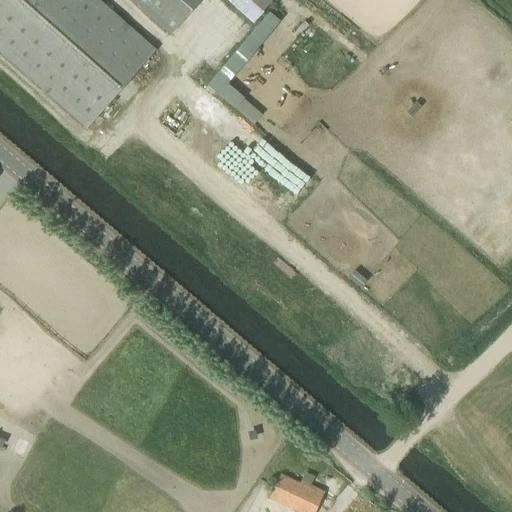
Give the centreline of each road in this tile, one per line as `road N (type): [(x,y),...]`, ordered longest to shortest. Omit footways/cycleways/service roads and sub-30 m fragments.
road 1 (unclassified): [(375,470),(0,150)]
road 2 (track): [(416,429),(511,334)]
